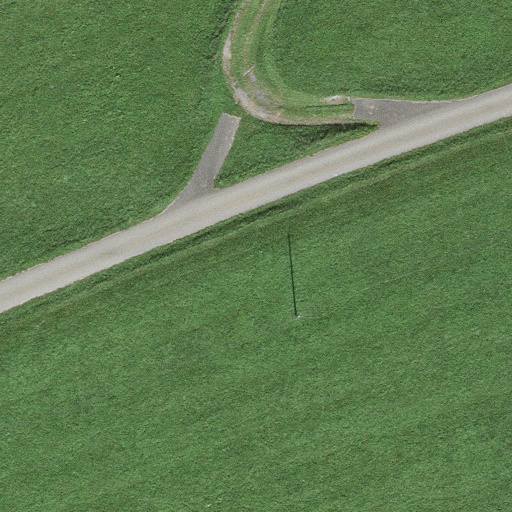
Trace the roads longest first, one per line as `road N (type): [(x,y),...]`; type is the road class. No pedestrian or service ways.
road 1 (unclassified): [(511,103),(179,225),(0,302)]
road 2 (track): [(261,0),(243,45),(244,85),(297,109),(441,125)]
road 3 (track): [(244,85),(179,225)]
